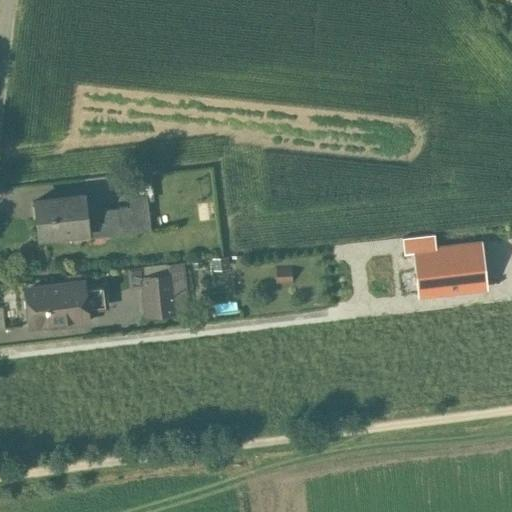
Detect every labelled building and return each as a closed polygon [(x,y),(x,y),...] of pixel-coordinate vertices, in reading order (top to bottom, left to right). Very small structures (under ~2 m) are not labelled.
[(139,179),(108,183),(113,219),(143,216),(139,179)] [(84,194),(34,200),(39,237),(55,235),(56,240),(73,238),(73,233),(88,231),(84,194)] [(485,236),(463,238),(466,260),(488,258),(485,236)] [(463,238),(427,243),(430,265),(466,260),(463,238)] [(412,247),(372,252),(377,296),(413,291),(410,267),(414,266),(412,247)] [(170,274),(142,277),(146,313),(174,310),(170,274)] [(82,282),(26,288),(30,323),(64,319),(64,323),(86,321),(82,282)]
